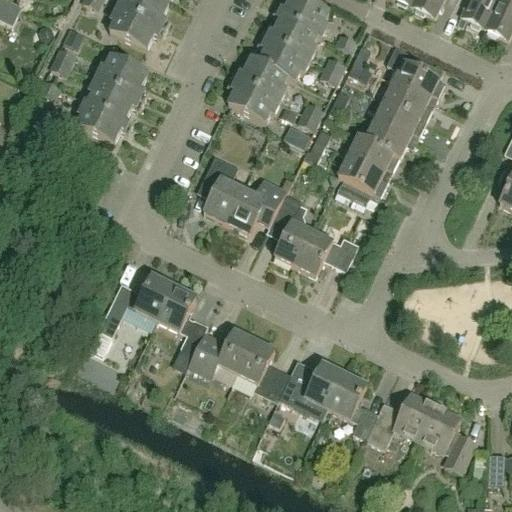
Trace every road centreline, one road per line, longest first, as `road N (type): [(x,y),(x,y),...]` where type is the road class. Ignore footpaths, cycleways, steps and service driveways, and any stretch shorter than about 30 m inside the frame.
road 1 (residential): [(359,344),(143,234),(136,216),(191,91),(191,50),(213,0)]
road 2 (residential): [(426,262),(429,228),(500,79)]
road 3 (residential): [(359,344),(478,391),(511,391)]
road 4 (residential): [(500,79),(381,22)]
